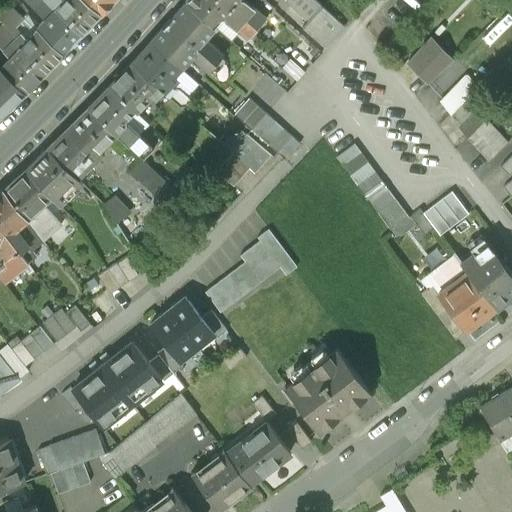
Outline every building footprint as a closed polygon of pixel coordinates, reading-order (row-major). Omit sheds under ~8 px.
[(80,33),(45,0),(24,0),(22,2),(26,6),(29,3),(45,18),(35,27),(62,52),(80,33)] [(45,0),(80,33),(100,12),(86,0),(45,0)] [(110,0),(86,0),(100,12),(110,0)] [(257,29),(224,0),(185,0),(184,1),(213,27),(214,27),(219,22),(215,18),(217,16),(224,16),(224,19),(248,40),(257,29)] [(224,0),(257,29),(266,19),(244,0),(224,0)] [(184,1),(150,39),(179,65),(181,67),(191,57),(208,72),(223,55),(203,37),(213,27),(184,1)] [(321,5),(302,26),(324,47),(343,25),(321,5)] [(62,52),(35,27),(25,37),(14,26),(20,20),(15,15),(18,12),(15,9),(8,16),(1,9),(0,10),(0,23),(0,24),(8,31),(5,35),(43,72),(62,52)] [(484,49),(507,23),(499,17),(476,42),(484,49)] [(233,35),(219,22),(214,27),(229,40),(233,35)] [(43,72),(5,35),(8,31),(0,24),(0,47),(8,55),(0,63),(0,67),(24,90),(43,72)] [(426,83),(454,56),(431,33),(404,60),(426,83)] [(179,65),(150,39),(131,61),(161,88),(182,107),(190,98),(180,89),(178,88),(176,88),(174,89),(173,90),(169,87),(175,80),(170,75),(179,65)] [(289,57),(281,66),(295,79),(303,70),(289,57)] [(430,82),(440,93),(465,68),(455,58),(430,82)] [(161,88),(131,61),(108,85),(134,108),(136,110),(152,94),(154,96),(161,88)] [(0,113),(24,90),(0,67),(0,113)] [(459,84),(439,100),(451,113),(477,87),(467,76),(458,83),(459,84)] [(134,108),(108,85),(88,107),(129,145),(139,135),(128,125),(125,125),(124,119),(134,108)] [(249,97),(234,113),(251,128),(251,129),(266,112),(249,97)] [(129,145),(88,107),(65,129),(95,159),(103,151),(100,148),(110,138),(113,145),(122,153),(128,146),(129,145)] [(266,112),(251,129),(260,136),(275,120),(266,112)] [(486,118),(468,136),(490,161),(508,142),(486,118)] [(275,120),(260,136),(268,144),(283,128),(275,120)] [(283,128),(268,144),(277,151),(292,135),(283,128)] [(95,159),(65,129),(47,147),(77,176),(95,159)] [(129,145),(128,146),(135,152),(145,142),(139,135),(129,145)] [(292,135),(277,151),(285,159),(300,143),(292,135)] [(354,143),(337,156),(344,165),(361,152),(354,143)] [(77,176),(47,147),(25,168),(52,196),(59,204),(82,182),(77,176)] [(361,152),(344,165),(350,174),(368,161),(361,152)] [(250,168),(234,153),(218,171),(234,186),(250,168)] [(186,200),(143,160),(131,172),(175,213),(186,200)] [(368,161),(350,174),(357,183),(375,170),(368,161)] [(52,196),(25,168),(2,189),(27,218),(52,196)] [(375,170),(357,183),(364,192),(382,179),(375,170)] [(382,179),(364,192),(371,202),(388,188),(382,179)] [(388,188),(371,202),(378,211),(395,197),(388,188)] [(27,218),(2,189),(0,190),(0,228),(6,236),(19,253),(26,262),(36,255),(32,249),(43,240),(27,218)] [(451,190),(423,211),(440,234),(468,212),(451,190)] [(103,203),(116,222),(131,211),(115,195),(103,203)] [(395,197),(378,211),(385,220),(402,207),(395,197)] [(402,207),(385,220),(391,229),(409,216),(402,207)] [(245,258),(204,289),(220,310),(261,279),(256,273),(275,258),(286,273),(296,265),(268,227),(257,235),(260,238),(241,252),(245,258)] [(0,228),(0,248),(9,260),(19,253),(6,236),(0,228)] [(486,241),(476,249),(460,261),(469,273),(494,306),(509,295),(510,297),(511,295),(511,274),(511,271),(504,261),(502,262),(492,248),(491,248),(486,241)] [(9,260),(0,267),(0,274),(4,280),(26,262),(19,253),(9,260)] [(126,255),(107,268),(119,286),(138,273),(126,255)] [(107,268),(97,274),(109,292),(119,286),(107,268)] [(494,306),(469,273),(455,284),(453,281),(438,292),(437,293),(447,306),(464,329),(494,306)] [(431,283),(420,291),(437,314),(447,306),(437,293),(438,292),(431,283)] [(185,295),(167,309),(196,345),(213,332),(201,316),(185,295)] [(90,324),(75,305),(66,312),(80,331),(90,324)] [(76,326),(62,307),(53,315),(67,333),(76,326)] [(196,345),(167,309),(150,323),(166,344),(178,359),(196,345)] [(226,329),(210,309),(201,316),(213,332),(217,336),(226,329)] [(67,333),(53,315),(43,322),(57,341),(67,333)] [(40,326),(21,341),(34,358),(54,343),(40,326)] [(149,360),(132,340),(111,356),(109,355),(101,362),(132,401),(162,377),(149,360)] [(178,359),(166,344),(157,351),(158,353),(173,372),(182,364),(178,359)] [(239,346),(222,359),(229,369),(246,355),(239,346)] [(335,346),(313,363),(310,358),(302,364),(306,368),(283,385),(317,430),(369,391),(335,346)] [(173,372),(158,353),(149,360),(162,377),(164,379),(173,372)] [(0,354),(0,394),(20,380),(0,354)] [(101,362),(92,369),(93,371),(72,387),(85,404),(101,425),(132,401),(101,362)] [(72,387),(70,386),(61,393),(76,412),(85,404),(72,387)] [(511,386),(479,406),(507,452),(511,448),(511,386)] [(180,393),(140,426),(154,444),(196,414),(180,393)] [(300,418),(289,423),(299,444),(310,439),(300,418)] [(266,419),(232,445),(234,448),(228,453),(225,450),(224,451),(226,455),(247,482),(248,481),(246,478),(252,473),(255,476),(260,472),(263,473),(276,463),(276,460),(289,450),(266,419)] [(140,426),(110,450),(104,452),(98,455),(114,477),(156,446),(154,444),(140,426)] [(96,428),(84,432),(92,457),(98,455),(104,452),(96,428)] [(84,432),(49,445),(58,469),(83,460),(92,457),(84,432)] [(8,437),(0,440),(0,489),(24,481),(8,437)] [(226,455),(214,464),(212,462),(192,477),(218,511),(250,487),(247,482),(226,455)] [(58,469),(50,472),(58,492),(90,481),(83,460),(58,469)] [(191,511),(175,490),(155,505),(157,507),(149,511),(191,511)] [(391,511),(387,503),(371,511),(391,511)]
